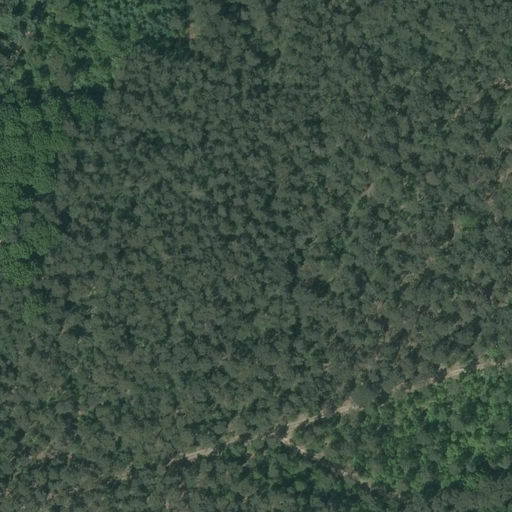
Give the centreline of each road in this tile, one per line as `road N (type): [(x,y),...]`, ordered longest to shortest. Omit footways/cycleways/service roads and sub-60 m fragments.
road 1 (track): [(0,510),(511,357)]
road 2 (track): [(511,504),(486,511),(360,484),(270,429)]
